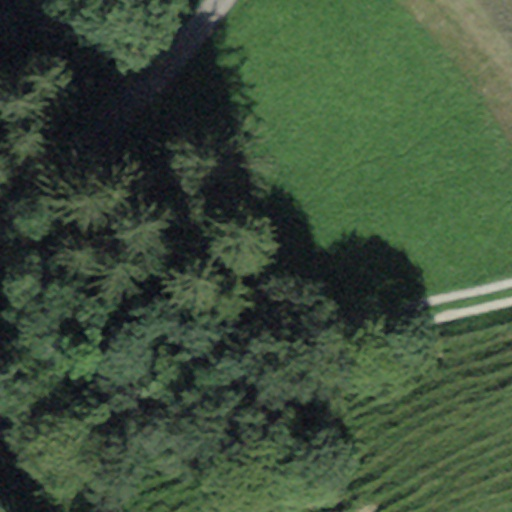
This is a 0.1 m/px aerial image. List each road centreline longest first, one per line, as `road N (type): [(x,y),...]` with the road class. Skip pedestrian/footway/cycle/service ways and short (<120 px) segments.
road 1 (track): [(511,294),(349,327),(0,435)]
road 2 (unclassified): [(239,0),(132,116),(0,235)]
